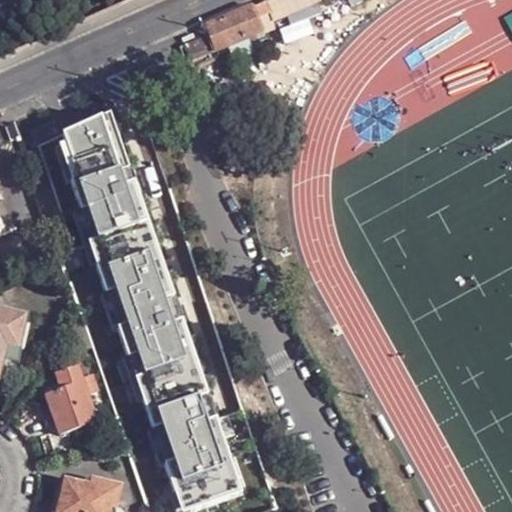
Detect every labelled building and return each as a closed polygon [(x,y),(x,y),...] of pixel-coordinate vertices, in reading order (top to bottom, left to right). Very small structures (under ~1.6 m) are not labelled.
[(269,13),(264,3),(252,7),(256,18),(269,13)] [(207,36),(215,53),(263,32),(256,18),(252,7),(203,27),(207,36)] [(207,36),(184,46),(191,62),(215,53),(207,36)] [(109,114),(62,135),(77,177),(70,180),(81,210),(86,208),(105,259),(96,262),(108,296),(117,292),(129,326),(121,329),(131,359),(140,356),(156,398),(147,401),(157,431),(166,427),(178,461),(170,465),(179,493),(188,489),(197,511),(246,492),(237,464),(260,456),(244,409),(224,416),(214,392),(211,394),(185,321),(189,320),(180,296),(176,298),(138,193),(142,191),(133,167),(129,168),(109,114)] [(0,234),(5,232),(4,231),(20,224),(3,191),(0,192),(0,234)] [(0,312),(0,378),(6,361),(23,365),(28,350),(23,349),(31,321),(0,312)] [(92,348),(80,316),(67,334),(76,355),(92,348)] [(78,368),(65,373),(66,379),(69,387),(48,395),(63,436),(97,423),(78,368)] [(110,511),(111,508),(113,493),(93,487),(70,480),(60,511),(110,511)] [(113,493),(111,508),(118,509),(122,490),(93,483),(93,487),(113,493)]
